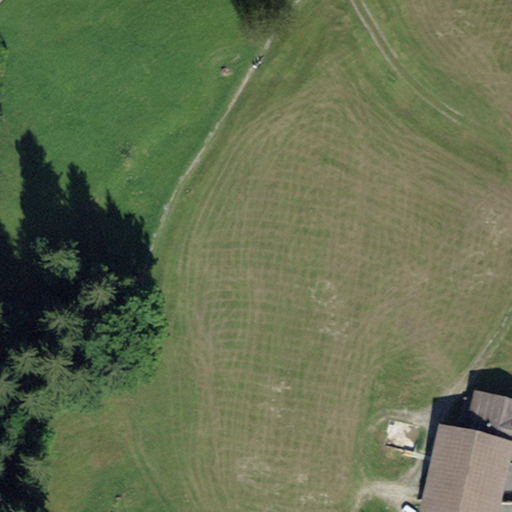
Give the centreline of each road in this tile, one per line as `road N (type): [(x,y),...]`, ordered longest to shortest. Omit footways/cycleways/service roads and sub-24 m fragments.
road 1 (track): [(409,511),(403,500),(443,409),(511,311)]
road 2 (track): [(511,156),(414,83),(356,0)]
